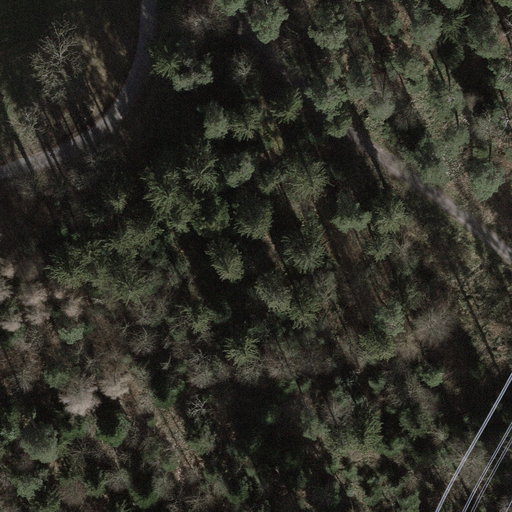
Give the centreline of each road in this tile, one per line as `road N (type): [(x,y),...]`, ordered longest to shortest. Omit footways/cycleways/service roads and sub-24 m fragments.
road 1 (track): [(511,257),(325,101),(229,0)]
road 2 (track): [(148,0),(138,79),(94,128),(58,152),(0,168)]
